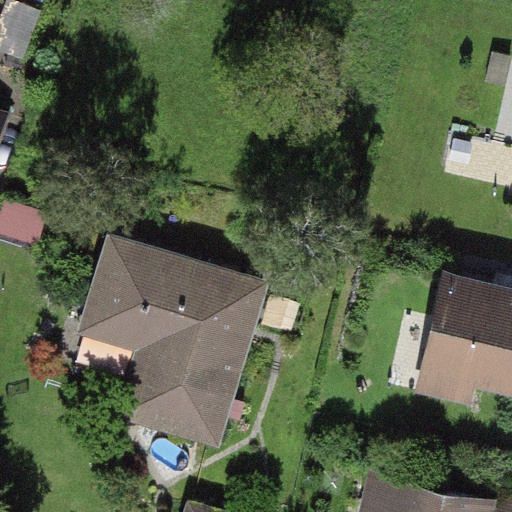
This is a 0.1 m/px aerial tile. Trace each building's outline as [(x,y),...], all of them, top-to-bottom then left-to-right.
[(39,10),(3,0),(0,0),(0,1),(0,51),(24,59),(39,10)] [(49,210),(7,200),(0,229),(0,236),(40,246),(49,210)] [(265,275),(113,230),(85,324),(166,348),(147,413),(217,434),(265,275)] [(511,289),(449,276),(430,361),(511,379),(511,289)] [(511,511),(511,495),(510,495),(509,502),(405,479),(397,511),(511,511)] [(190,511),(229,511),(193,502),(190,511)]
